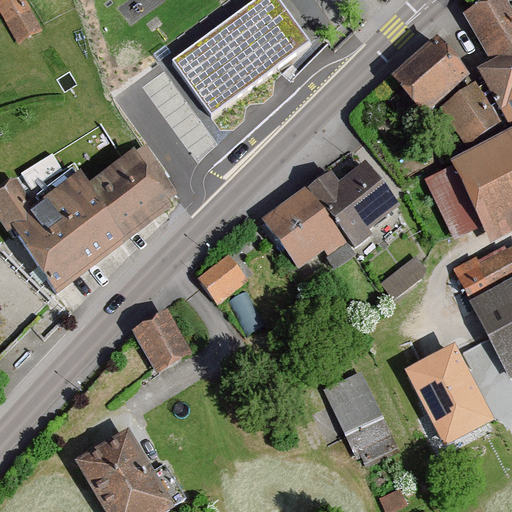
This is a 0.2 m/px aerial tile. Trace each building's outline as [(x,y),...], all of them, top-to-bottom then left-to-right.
[(12,0),(0,6),(0,7),(18,46),(44,34),(28,0),(12,0)] [(511,111),(511,31),(491,0),(489,0),(457,21),(485,64),(469,75),(499,120),(511,111)] [(169,68),(207,121),(299,54),(261,1),(169,68)] [(377,86),(412,123),(455,82),(419,46),(377,86)] [(432,116),(459,148),(489,123),(462,91),(432,116)] [(511,230),(511,132),(439,173),(480,248),(511,230)] [(0,199),(0,210),(58,291),(170,210),(134,159),(90,191),(82,180),(31,216),(12,191),(0,199)] [(327,191),(317,179),(253,230),(292,279),(315,260),(321,268),(387,214),(352,171),(327,191)] [(511,250),(449,284),(501,382),(511,376),(511,250)] [(420,261),(381,279),(390,297),(429,279),(420,261)] [(191,285),(208,312),(238,293),(221,267),(191,285)] [(123,339),(149,380),(181,360),(156,319),(123,339)] [(413,435),(453,416),(435,377),(394,396),(413,435)] [(351,463),(386,447),(354,378),(319,394),(351,463)] [(63,470),(90,511),(160,511),(113,439),(63,470)]
